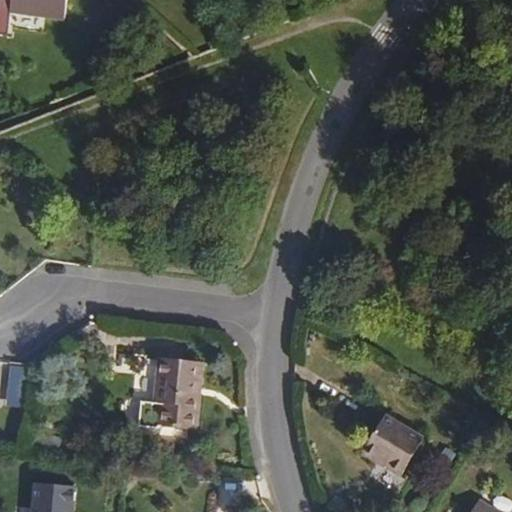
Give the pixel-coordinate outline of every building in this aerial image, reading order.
[(70,18),(71,0),(0,0),(0,5),(14,7),(14,10),(70,18)] [(14,7),(0,5),(0,6),(0,31),(11,33),(14,10),(14,7)] [(191,345),(145,341),(141,386),(131,386),(129,410),(148,411),(188,415),(191,345)] [(17,379),(19,363),(8,361),(6,378),(17,379)] [(407,467),(429,425),(388,404),(363,447),(385,460),(389,457),(407,467)] [(36,426),(31,443),(50,449),(55,432),(36,426)] [(79,511),(82,488),(35,482),(31,511),(79,511)] [(490,511),(476,503),(470,511),(490,511)]
